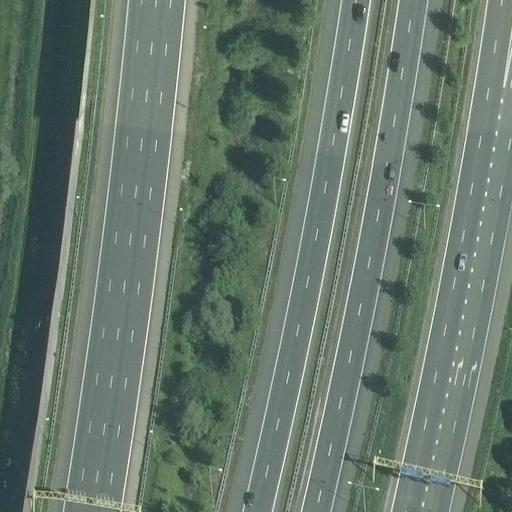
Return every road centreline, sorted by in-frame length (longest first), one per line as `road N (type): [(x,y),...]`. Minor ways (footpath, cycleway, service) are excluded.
road 1 (motorway): [(355,0),(257,511)]
road 2 (motorway): [(318,511),(386,175),(412,0)]
road 3 (motorway): [(155,0),(90,511)]
road 4 (motorway): [(421,511),(499,105)]
